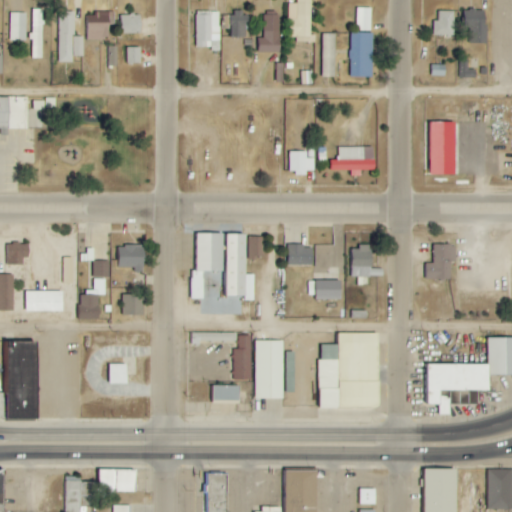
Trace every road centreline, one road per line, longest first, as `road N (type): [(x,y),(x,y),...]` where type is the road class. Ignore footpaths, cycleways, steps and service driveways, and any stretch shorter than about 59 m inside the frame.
road 1 (trunk): [(511,421),(460,436),(400,438),(0,434)]
road 2 (trunk): [(0,458),(464,457),(511,445)]
road 3 (tertiary): [(511,211),(0,211)]
road 4 (residential): [(399,511),(400,211)]
road 5 (residential): [(162,511),(165,213)]
road 6 (residential): [(165,213),(164,0)]
road 7 (residential): [(400,211),(398,0)]
